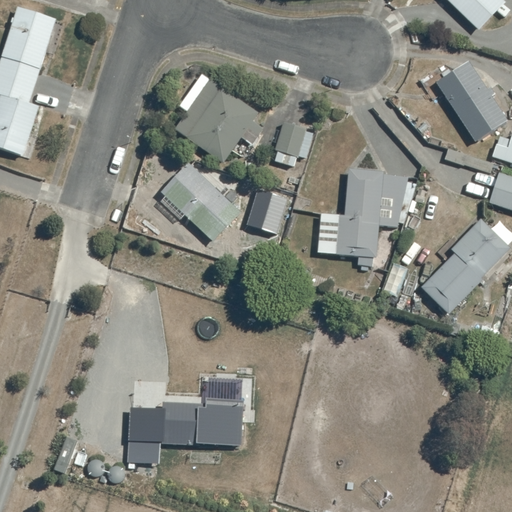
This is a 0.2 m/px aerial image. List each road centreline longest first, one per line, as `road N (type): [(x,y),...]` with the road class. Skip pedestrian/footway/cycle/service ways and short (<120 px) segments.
road 1 (residential): [(352,52),(263,38),(150,0)]
road 2 (residential): [(87,188),(150,0)]
